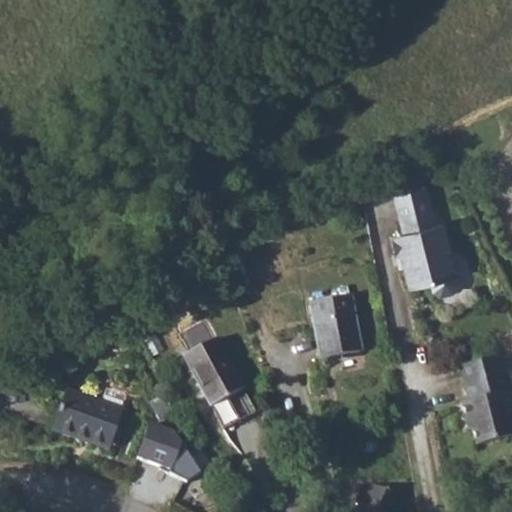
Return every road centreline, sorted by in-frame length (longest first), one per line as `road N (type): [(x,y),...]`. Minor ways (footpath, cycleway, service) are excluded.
road 1 (residential): [(429,511),(373,224)]
road 2 (unclassified): [(0,477),(90,490),(139,511)]
